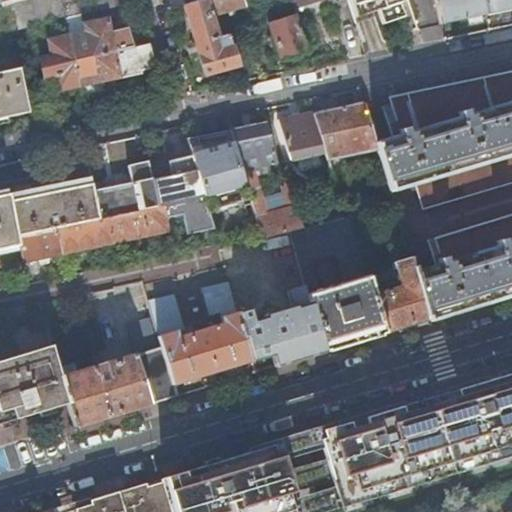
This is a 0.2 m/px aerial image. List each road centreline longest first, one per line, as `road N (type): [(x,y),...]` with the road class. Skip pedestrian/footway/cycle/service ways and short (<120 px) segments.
road 1 (primary): [(511,337),(0,490)]
road 2 (residential): [(181,109),(511,40)]
road 3 (residential): [(0,150),(181,109)]
